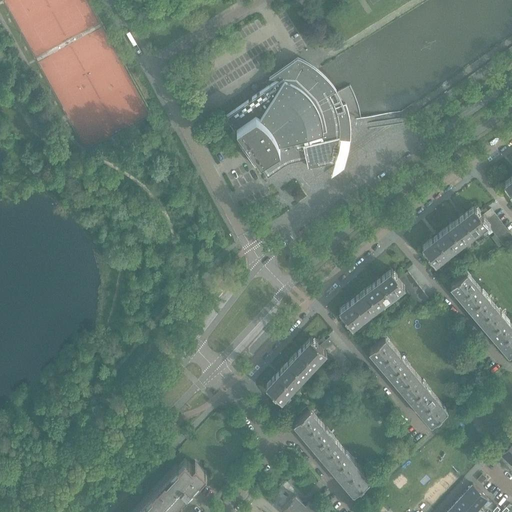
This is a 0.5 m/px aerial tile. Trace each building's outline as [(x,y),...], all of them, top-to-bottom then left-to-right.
[(272,77),(273,78),(274,77),(278,78),(253,96),(247,100),(241,104),(225,116),(225,117),(228,121),(231,125),(234,129),(231,131),(255,165),(258,163),(267,177),(283,166),(285,164),(286,164),(288,163),(290,162),(292,162),(306,158),(307,166),(312,165),(335,160),(337,152),(337,150),(338,147),(338,146),(339,143),(339,140),(345,140),(350,141),(350,136),(351,132),(350,128),(350,127),(350,124),(350,120),(352,119),(356,119),(361,118),(356,118),(355,111),(354,110),(353,104),(351,98),(347,89),(346,89),(338,93),(337,92),(336,91),(333,86),(329,81),(326,77),(322,73),(317,69),(318,69),(315,66),(314,66),(310,63),(306,61),(302,58),(297,56),(296,57),(269,77),(271,77),(272,77)] [(345,140),(340,140),(339,143),(339,144),(339,146),(338,148),(338,150),(330,177),(344,168),(347,160),(348,154),(349,151),(349,148),(350,145),(350,143),(350,141),(345,140)] [(511,176),(503,183),(504,184),(505,184),(511,193),(511,176)] [(481,215),(479,212),(475,207),(476,207),(474,205),(448,225),(461,242),(486,222),(487,222),(486,220),(485,220),(481,215)] [(491,208),(481,215),(485,220),(495,213),(491,208)] [(488,225),(498,218),(495,213),(485,220),(486,220),(487,222),(486,222),(488,225)] [(492,230),(502,222),(498,218),(488,225),(492,230)] [(496,234),(505,227),(502,222),(492,230),(496,234)] [(423,247),(429,254),(433,260),(434,262),(461,242),(448,225),(421,245),(423,247)] [(499,239),(509,232),(505,227),(496,234),(499,239)] [(511,236),(509,232),(499,239),(503,244),(511,236)] [(402,283),(398,278),(396,275),(392,270),(391,268),(364,289),(377,306),(404,286),(404,285),(403,284),(402,283)] [(450,284),(462,297),(470,307),(485,294),(466,270),(464,268),(454,276),(456,278),(450,284)] [(408,271),(398,278),(402,283),(411,275),(408,271)] [(406,287),(415,280),(411,275),(402,283),(403,284),(404,285),(404,286),(406,287)] [(409,292),(419,285),(415,280),(406,287),(409,292)] [(413,297),(422,290),(419,285),(409,292),(413,297)] [(340,310),(346,317),(351,324),(351,326),(377,306),(364,289),(339,309),(340,310)] [(417,302),(426,295),(422,290),(413,297),(417,302)] [(470,307),(481,320),(489,330),(505,317),(485,294),(470,307)] [(426,295),(417,302),(420,307),(430,299),(426,295)] [(489,330),(500,343),(509,353),(511,350),(511,325),(505,317),(489,330)] [(369,349),(381,362),(390,373),(406,360),(383,333),(373,341),(375,343),(369,349)] [(325,350),(324,349),(319,345),(316,342),(312,338),(312,337),(311,336),(288,361),(303,375),(326,351),(325,349),(325,350)] [(329,337),(319,345),(324,349),(333,342),(329,337)] [(328,354),(337,346),(333,342),(324,349),(325,350),(325,349),(326,351),(328,354)] [(331,358),(341,351),(337,346),(328,354),(331,358)] [(335,363),(345,356),(341,351),(331,358),(335,363)] [(339,368),(348,360),(345,356),(335,363),(339,368)] [(343,373),(352,365),(348,360),(339,368),(343,373)] [(390,373),(402,387),(410,398),(426,384),(406,360),(390,373)] [(267,386),(273,392),(280,398),(279,398),(281,399),(303,375),(288,361),(265,385),(267,386)] [(410,398),(422,412),(431,422),(438,417),(439,419),(448,411),(447,409),(426,384),(410,398)] [(294,421),(301,430),(313,444),(329,430),(309,407),(307,405),(297,413),(299,415),(294,421)] [(313,444),(321,454),(333,468),(350,454),(329,430),(313,444)] [(511,440),(501,452),(509,460),(511,457),(511,440)] [(333,468),(341,477),(354,492),(360,486),(361,488),(371,480),(369,478),(370,478),(350,454),(333,468)] [(168,511),(200,479),(206,472),(194,461),(192,464),(184,458),(133,511),(168,511)] [(482,473),(477,479),(481,483),(486,477),(482,473)] [(287,481),(290,484),(291,484),(295,479),(292,476),(287,481)] [(472,484),(465,492),(479,505),(487,497),(472,484)] [(457,500),(470,511),(472,511),(479,505),(465,492),(457,500)] [(305,504),(295,495),(281,509),(284,511),(320,511),(308,501),(305,504)] [(450,508),(454,511),(470,511),(457,500),(450,508)]
